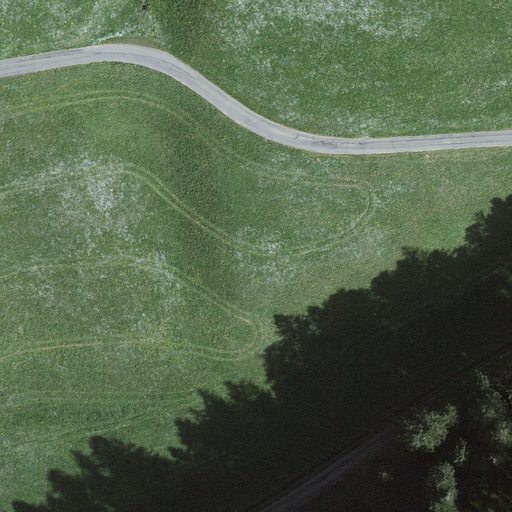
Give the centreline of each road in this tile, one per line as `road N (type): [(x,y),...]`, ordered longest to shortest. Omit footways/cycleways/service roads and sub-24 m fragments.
road 1 (track): [(0,68),(140,53),(292,138),(370,147),(511,138)]
road 2 (track): [(511,361),(275,511)]
